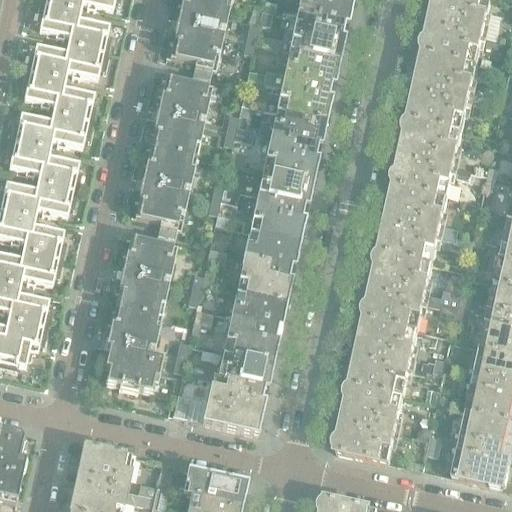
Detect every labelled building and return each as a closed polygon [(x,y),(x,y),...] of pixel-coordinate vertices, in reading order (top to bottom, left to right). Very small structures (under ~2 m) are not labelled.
[(81,16),(82,8),(84,0),(41,0),(40,8),(81,16)] [(118,7),(119,0),(84,0),(82,8),(87,9),(86,13),(94,15),(95,12),(112,15),(114,6),(118,7)] [(214,40),(216,33),(221,34),(225,17),(222,17),(225,2),(215,0),(183,0),(178,22),(176,22),(174,31),(173,35),(175,35),(169,64),(195,69),(191,86),(206,89),(208,90),(210,77),(208,77),(212,60),(215,61),(219,41),(214,40)] [(325,0),(300,0),(296,19),(322,24),(319,37),(345,42),(353,6),(325,0)] [(480,44),(489,4),(472,0),(436,0),(432,19),(457,24),(455,38),(480,44)] [(77,32),(79,25),(81,16),(40,8),(36,25),(40,26),(38,35),(55,39),(54,42),(63,44),(64,41),(68,42),(71,30),(77,32)] [(258,29),(260,21),(250,19),(248,27),(258,29)] [(293,32),(288,55),(340,67),(345,42),(319,37),(322,24),(296,19),(293,32)] [(474,71),(480,44),(455,38),(457,24),(432,19),(423,60),(474,71)] [(111,41),(107,40),(109,31),(92,27),(93,24),(84,22),(84,26),(79,25),(77,32),(71,30),(68,42),(67,50),(107,58),(111,41)] [(252,60),(255,48),(258,32),(258,31),(249,29),(243,58),(252,60)] [(498,53),(500,44),(500,43),(488,40),(486,50),(498,53)] [(103,76),(107,58),(67,50),(65,57),(63,66),(70,67),(67,77),(72,78),(71,82),(79,84),(80,80),(97,84),(99,75),(103,76)] [(67,77),(70,67),(63,66),(65,57),(60,56),(61,53),(53,51),(52,54),(35,51),(33,60),(29,59),(25,76),(66,85),(67,77)] [(288,55),(283,79),(309,85),(306,98),(332,103),(340,67),(288,55)] [(466,109),(474,71),(423,60),(418,86),(443,91),(440,103),(466,109)] [(62,102),(64,93),(66,85),(25,76),(21,94),(25,95),(23,104),(40,108),(39,111),(48,113),(48,109),(53,110),(55,101),(62,102)] [(249,76),(247,85),(262,89),(264,79),(249,76)] [(264,79),(262,89),(280,93),(277,104),(275,116),(326,127),(332,103),(306,98),(309,85),(283,79),(283,80),(265,76),(264,79)] [(200,126),(205,108),(202,107),(206,89),(191,86),(190,90),(164,85),(158,113),(156,113),(153,126),(155,126),(150,153),(190,162),(193,149),(195,150),(199,133),(194,132),(196,125),(200,126)] [(460,137),(466,109),(440,103),(443,91),(418,86),(409,126),(460,137)] [(96,109),(92,108),(94,99),(77,96),(78,92),(69,91),(68,94),(64,93),(62,102),(55,101),(53,110),(51,118),(92,127),(96,109)] [(484,119),(485,110),(486,109),(473,107),(471,117),(484,119)] [(275,116),(269,140),(295,146),(292,160),(318,166),(318,164),(326,127),(275,116)] [(88,145),(92,127),(51,118),(50,126),(48,135),(54,137),(52,146),(57,147),(56,151),(64,153),(65,149),(82,153),(84,144),(88,145)] [(50,154),(52,146),(54,137),(48,135),(50,126),(45,125),(46,122),(37,120),(37,123),(20,119),(18,128),(14,127),(10,145),(50,154)] [(233,145),(236,133),(238,122),(229,120),(222,150),(231,152),(233,145)] [(451,177),(460,137),(409,126),(403,154),(428,160),(426,171),(451,177)] [(250,149),(252,142),(253,137),(236,133),(233,145),(250,149)] [(269,140),(261,177),(313,188),(318,166),(292,160),(295,146),(269,140)] [(47,170),(49,162),(50,154),(10,145),(6,163),(10,164),(8,173),(25,177),(24,180),(33,182),(33,178),(38,179),(41,168),(47,170)] [(179,200),(181,192),(186,193),(189,177),(186,176),(190,162),(150,153),(143,182),(141,181),(139,191),(138,194),(140,195),(134,223),(159,229),(158,233),(173,237),(177,219),(180,219),(184,201),(179,200)] [(446,203),(451,177),(426,171),(428,160),(403,154),(394,192),(446,203)] [(81,178),(77,177),(79,168),(62,165),(62,161),(54,159),(53,163),(49,162),(47,170),(41,168),(38,179),(36,187),(77,196),(81,178)] [(489,171),(487,180),(495,181),(497,173),(489,171)] [(469,186),(471,176),(458,173),(456,183),(469,186)] [(305,225),(313,188),(261,177),(256,199),(282,204),(278,219),(305,225)] [(487,180),(485,188),(486,188),(493,190),(495,181),(487,180)] [(73,214),(77,196),(36,187),(35,195),(32,203),(39,205),(37,215),(42,216),(41,220),(49,221),(50,218),(67,222),(69,213),(73,214)] [(37,215),(39,205),(32,203),(35,195),(30,194),(31,190),(22,189),(22,192),(5,188),(3,197),(0,196),(0,215),(35,223),(37,215)] [(216,220),(223,191),(214,189),(207,218),(216,220)] [(437,242),(446,203),(394,192),(389,218),(414,223),(411,237),(437,242)] [(230,207),(232,197),(223,195),(220,205),(230,207)] [(305,225),(278,219),(282,204),(256,199),(248,237),(300,248),(305,225)] [(31,240),(34,231),(35,223),(0,215),(0,243),(10,245),(9,249),(18,251),(18,247),(23,248),(26,238),(31,240)] [(431,269),(437,242),(411,237),(414,223),(389,218),(380,258),(431,269)] [(511,225),(509,225),(495,290),(511,293),(511,225)] [(66,247),(61,246),(63,237),(47,233),(47,230),(39,228),(38,232),(34,231),(31,240),(26,238),(23,248),(21,256),(62,265),(66,247)] [(166,285),(170,266),(167,266),(171,250),(172,250),(175,237),(173,237),(158,233),(155,250),(129,244),(123,273),(121,272),(119,282),(118,285),(120,286),(114,313),(155,322),(157,309),(160,310),(164,292),(159,291),(161,284),(166,285)] [(456,243),(458,236),(445,233),(444,240),(456,243)] [(481,247),(483,237),(474,235),(472,245),(481,247)] [(292,285),(300,248),(248,237),(243,261),(268,266),(265,279),(292,285)] [(463,254),(465,245),(456,243),(444,240),(442,249),(463,254)] [(58,283),(62,265),(21,256),(20,264),(18,273),(25,274),(22,284),(27,285),(26,288),(34,290),(35,287),(52,291),(54,282),(58,283)] [(22,284),(25,274),(18,273),(20,264),(15,263),(16,259),(7,257),(7,261),(0,259),(0,287),(20,292),(22,284)] [(422,309),(431,270),(431,269),(380,258),(374,285),(400,291),(397,303),(422,309)] [(286,309),(292,285),(265,279),(268,266),(243,261),(235,298),(286,309)] [(196,311),(201,290),(203,279),(194,277),(187,309),(196,311)] [(417,336),(422,309),(397,303),(400,291),(374,285),(365,324),(417,336)] [(16,309),(19,300),(20,292),(0,287),(0,318),(2,319),(3,316),(8,317),(10,308),(16,309)] [(511,293),(495,290),(481,354),(511,360),(511,293)] [(51,316),(46,315),(48,306),(32,302),(32,299),(24,297),(23,301),(19,300),(16,309),(10,308),(8,317),(6,325),(47,333),(51,316)] [(278,346),(286,309),(235,298),(230,320),(255,325),(252,340),(278,346)] [(457,313),(459,303),(448,300),(447,306),(429,302),(427,311),(440,314),(441,309),(444,310),(447,310),(446,311),(456,313),(457,313)] [(483,319),(484,314),(470,311),(472,302),(461,300),(458,314),(465,315),(483,319)] [(454,318),(456,313),(446,311),(447,310),(444,310),(443,315),(454,318)] [(144,360),(146,353),(151,354),(154,337),(152,336),(155,322),(114,313),(108,342),(106,341),(103,354),(109,356),(105,374),(109,374),(106,389),(150,399),(151,393),(158,394),(157,400),(171,403),(175,383),(157,379),(160,363),(144,360)] [(463,325),(465,315),(458,314),(456,324),(463,325)] [(210,331),(213,318),(196,315),(194,327),(210,331)] [(278,346),(252,340),(255,325),(230,320),(221,359),(273,370),(278,346)] [(408,376),(417,336),(365,324),(359,351),(385,357),(382,370),(408,376)] [(43,351),(47,333),(6,325),(5,333),(0,356),(0,371),(15,375),(16,370),(25,372),(29,355),(37,357),(39,350),(43,351)] [(197,342),(200,329),(193,327),(190,341),(197,342)] [(182,379),(187,352),(188,349),(179,347),(172,376),(182,379)] [(402,402),(408,376),(382,370),(385,357),(359,351),(351,390),(402,402)] [(511,360),(481,354),(467,418),(511,428),(511,360)] [(265,407),(273,370),(221,359),(216,382),(243,388),(240,401),(265,407)] [(469,384),(471,374),(458,371),(456,381),(469,384)] [(257,441),(265,407),(240,401),(243,388),(216,382),(212,381),(201,429),(257,441)] [(393,444),(402,402),(351,390),(344,418),(371,425),(367,438),(393,444)] [(190,426),(195,404),(177,400),(172,423),(190,426)] [(388,470),(393,444),(367,438),(371,425),(344,418),(336,458),(388,470)] [(504,495),(511,458),(511,428),(467,418),(457,465),(451,484),(504,495)] [(14,511),(15,511),(25,466),(19,465),(23,445),(20,439),(0,434),(0,511),(14,511)] [(437,462),(441,444),(430,442),(426,459),(437,462)] [(128,488),(134,463),(83,452),(69,511),(122,511),(124,507),(146,511),(151,511),(154,503),(137,500),(126,497),(128,488)] [(167,496),(172,472),(160,469),(156,493),(167,496)] [(240,511),(241,511),(247,488),(187,475),(181,499),(190,501),(240,511)] [(154,503),(156,493),(139,489),(137,500),(154,503)] [(169,511),(172,498),(173,497),(167,496),(156,493),(154,503),(151,511),(169,511)] [(240,511),(190,501),(187,511),(240,511)]
